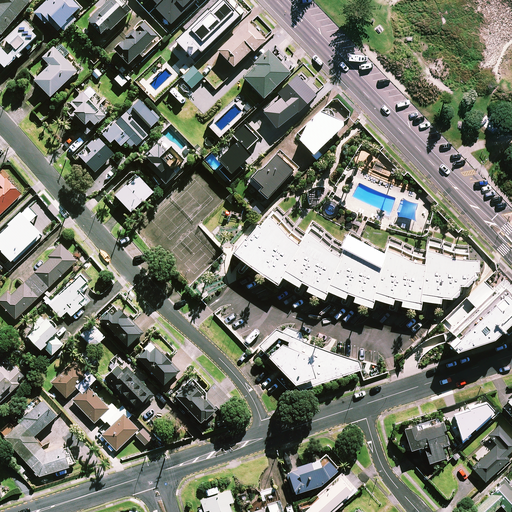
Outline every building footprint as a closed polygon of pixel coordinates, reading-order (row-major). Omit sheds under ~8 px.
[(0,0),(0,32),(2,35),(32,0),(0,0)] [(82,8),(74,0),(49,0),(36,13),(46,24),(49,21),(58,31),(82,8)] [(131,10),(121,0),(109,0),(89,21),(105,36),(131,10)] [(156,0),(154,3),(171,21),(192,0),(156,0)] [(243,17),(226,0),(215,0),(178,36),(190,50),(198,43),(206,52),(243,17)] [(33,31),(35,29),(26,20),(0,45),(0,61),(6,67),(38,36),(33,31)] [(141,61),(137,57),(140,54),(144,58),(163,39),(145,21),(115,50),(133,68),(141,61)] [(266,39),(248,21),(218,50),(233,66),(252,48),(254,50),(266,39)] [(78,71),(56,47),(44,58),(51,65),(35,79),(51,97),(78,71)] [(290,72),(268,50),(255,63),(257,65),(244,77),(264,97),(290,72)] [(203,76),(193,66),(182,78),(192,88),(203,76)] [(128,81),(121,74),(115,79),(122,87),(128,81)] [(299,110),(317,93),(296,74),(279,92),(283,96),(264,110),(277,127),(299,110)] [(88,134),(110,112),(102,103),(106,99),(100,92),(97,94),(89,86),(71,104),(78,110),(71,117),(88,134)] [(159,117),(140,96),(110,124),(132,148),(148,134),(145,130),(159,117)] [(52,106),(49,101),(38,110),(42,114),(52,106)] [(345,122),(322,110),(303,129),(304,130),(298,138),(313,153),(345,122)] [(238,140),(218,159),(225,166),(220,170),(232,182),(244,170),(239,165),(250,154),(246,149),(258,138),(245,124),(233,135),(238,140)] [(114,153),(98,136),(79,154),(95,171),(114,153)] [(167,176),(168,177),(185,161),(179,155),(182,151),(172,140),(170,141),(166,137),(163,139),(162,138),(145,153),(156,165),(153,168),(164,179),(167,176)] [(276,153),(252,177),(261,186),(258,189),(266,197),(293,170),(276,153)] [(0,213),(22,194),(0,169),(0,213)] [(153,191),(139,175),(129,183),(126,179),(113,191),(131,211),(153,191)] [(26,202),(0,227),(0,248),(11,259),(41,230),(28,217),(35,211),(26,202)] [(244,240),(232,256),(277,288),(282,279),(298,289),(300,285),(308,289),(306,293),(323,301),(327,294),(344,301),(346,296),(354,299),(353,304),(371,310),(374,301),(392,306),(393,301),(401,303),(400,309),(420,312),(421,303),(439,305),(440,300),(451,301),(478,279),(478,262),(469,262),(470,254),(458,254),(442,249),(428,245),(425,259),(414,256),(400,249),(388,245),(384,258),(374,254),(359,244),(348,239),(343,252),(334,247),(320,235),(310,228),(303,240),(294,233),(280,218),(274,212),(260,229),(258,227),(246,242),(244,240)] [(77,260),(61,243),(49,254),(51,257),(13,292),(9,288),(0,297),(0,302),(15,318),(77,260)] [(88,300),(78,289),(81,286),(84,290),(89,286),(85,282),(87,281),(80,274),(48,302),(60,316),(67,310),(71,315),(88,300)] [(511,302),(495,286),(436,346),(441,353),(502,332),(511,322),(511,302)] [(128,345),(142,331),(118,306),(117,307),(113,303),(100,316),(128,345)] [(58,329),(46,316),(28,334),(41,347),(43,345),(52,354),(63,343),(53,333),(58,329)] [(105,337),(94,324),(82,335),(93,348),(105,337)] [(301,391),(363,371),(360,363),(327,352),(304,343),(302,334),(289,328),(284,334),(277,330),(259,348),(301,391)] [(150,351),(146,347),(138,355),(164,383),(179,369),(156,345),(150,351)] [(157,394),(123,358),(105,376),(113,383),(109,386),(120,397),(122,395),(138,412),(157,394)] [(0,402),(20,382),(18,380),(24,373),(16,365),(10,371),(1,362),(0,363),(0,402)] [(88,386),(94,381),(92,380),(85,373),(74,362),(52,382),(66,397),(77,387),(80,391),(81,392),(73,399),(95,422),(100,417),(106,422),(107,421),(112,425),(102,434),(116,450),(138,428),(128,418),(132,414),(122,404),(118,408),(113,402),(108,407),(88,386)] [(204,395),(193,383),(189,387),(186,384),(175,394),(201,421),(216,407),(204,395)] [(511,394),(502,404),(511,414),(511,394)] [(466,424),(471,430),(473,428),(475,430),(483,424),(481,422),(495,412),(483,396),(448,422),(455,432),(466,424)] [(40,400),(38,398),(22,412),(26,416),(4,436),(39,475),(74,463),(68,445),(48,452),(34,435),(58,414),(43,397),(40,400)] [(447,442),(440,416),(415,424),(404,427),(410,449),(424,445),(429,462),(446,457),(441,443),(447,442)] [(511,449),(511,437),(499,423),(487,433),(496,443),(471,466),(485,481),(510,458),(506,455),(511,449)] [(328,462),(322,468),(314,471),(311,463),(297,468),(298,471),(289,474),(296,495),(317,488),(319,491),(338,473),(328,462)] [(331,511),(352,493),(340,480),(310,508),(302,510),(302,511),(331,511)] [(510,511),(511,510),(511,488),(505,480),(474,507),(478,511),(491,511),(501,504),(507,511),(510,511)] [(232,491),(202,501),(205,511),(209,511),(210,511),(233,511),(231,505),(236,504),(232,491)] [(255,511),(284,511),(281,501),(267,506),(268,508),(255,511)]
